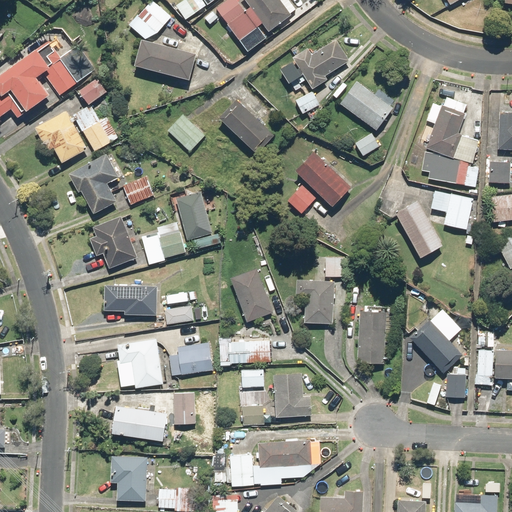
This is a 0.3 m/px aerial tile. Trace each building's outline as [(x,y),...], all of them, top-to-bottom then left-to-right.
[(142,39),(155,35),(172,18),(154,0),(129,25),(142,39)] [(207,5),(203,0),(187,0),(197,13),(207,5)] [(228,0),(217,8),(241,40),(263,24),(269,32),(292,16),(291,15),(280,0),(245,0),(251,7),(245,12),(236,0),(228,0)] [(197,54),(142,40),(135,66),(191,80),(197,54)] [(328,80),(325,76),(350,61),(337,40),(312,55),(310,51),(295,61),(313,89),(328,80)] [(78,45),(61,58),(49,41),(0,74),(0,92),(2,95),(0,96),(0,117),(12,110),(18,118),(24,114),(9,92),(11,90),(27,112),(51,96),(38,78),(52,68),(57,74),(49,79),(60,94),(95,70),(78,45)] [(293,62),(281,70),(290,84),(302,76),(293,62)] [(80,91),(89,105),(107,92),(97,78),(80,91)] [(357,82),(341,104),(377,130),(393,108),(357,82)] [(313,91),(296,100),(304,114),(320,104),(313,91)] [(237,99),(219,118),(257,154),(275,135),(237,99)] [(442,104),(426,147),(454,158),(463,134),(458,133),(466,113),(442,104)] [(91,105),(74,115),(95,152),(119,139),(106,117),(100,120),(91,105)] [(67,111),(36,128),(48,151),(54,148),(62,163),(88,149),(67,111)] [(511,111),(499,111),(498,149),(511,148),(511,111)] [(184,114),(168,130),(190,152),(206,136),(184,114)] [(356,142),(364,156),(380,146),(372,133),(356,142)] [(315,152),(296,171),(333,207),(352,188),(315,152)] [(108,153),(69,174),(79,192),(82,190),(95,214),(118,202),(109,184),(121,178),(108,153)] [(511,161),(490,160),(489,181),(484,181),(484,193),(503,194),(503,183),(511,183),(511,161)] [(123,185),(132,205),(155,195),(147,175),(123,185)] [(303,184),(287,200),(302,214),(317,199),(303,184)] [(176,213),(180,211),(189,240),(214,233),(202,191),(188,195),(187,188),(170,193),(176,213)] [(475,198),(435,190),(431,209),(448,212),(445,225),(468,230),(475,198)] [(511,194),(491,196),(493,222),(511,219),(511,194)] [(418,200),(395,212),(419,256),(442,244),(418,200)] [(97,257),(104,254),(110,270),(139,258),(122,215),(93,227),(96,235),(89,238),(97,257)] [(179,222),(158,227),(165,258),(186,253),(179,222)] [(511,230),(496,239),(511,269),(511,268),(511,230)] [(165,261),(158,232),(142,236),(150,265),(165,261)] [(218,233),(193,241),(196,250),(221,243),(218,233)] [(326,262),(326,278),(345,278),(345,261),(326,262)] [(257,268),(230,277),(246,321),(273,312),(257,268)] [(335,281),(297,279),(296,296),(305,297),(304,322),(333,323),(335,281)] [(159,286),(105,284),(104,310),(125,310),(125,316),(158,316),(159,286)] [(359,284),(350,284),(349,301),(358,302),(359,284)] [(167,295),(168,304),(189,301),(187,292),(167,295)] [(165,309),(168,326),(196,320),(192,304),(165,309)] [(462,329),(443,309),(432,319),(450,340),(462,329)] [(386,312),(360,310),(358,362),(384,363),(386,312)] [(430,318),(410,336),(444,373),(464,355),(450,340),(430,318)] [(478,336),(478,345),(495,345),(495,337),(478,336)] [(164,383),(157,338),(116,344),(123,386),(135,384),(135,388),(164,383)] [(270,340),(232,341),(232,363),(271,362),(270,340)] [(178,354),(171,355),(174,376),(215,370),(211,341),(177,346),(178,354)] [(511,349),(496,348),(495,376),(511,377),(511,349)] [(493,350),(478,350),(478,375),(493,376),(493,350)] [(265,370),(242,370),(241,386),(264,387),(265,370)] [(302,372),(273,374),(276,416),(312,414),(310,395),(304,396),(302,372)] [(467,374),(447,373),(446,398),(466,399),(467,374)] [(435,405),(442,384),(434,382),(427,403),(435,405)] [(195,392),(173,393),(175,425),(196,424),(195,392)] [(264,405),(243,405),(244,424),(264,424),(264,405)] [(116,406),(112,434),(163,441),(167,413),(116,406)] [(310,439),(258,442),(260,467),(312,464),(310,439)] [(225,453),(214,452),(213,482),(225,482),(225,453)] [(149,457),(112,455),(111,482),(118,483),(117,500),(146,502),(149,457)] [(253,455),(230,456),(232,487),(255,485),(253,455)] [(196,511),(199,488),(177,487),(177,490),(176,508),(175,511),(196,511)] [(176,508),(177,490),(160,489),(159,507),(176,508)] [(345,497),(321,496),(320,511),(361,511),(363,491),(345,490),(345,497)] [(239,511),(239,493),(213,494),(213,511),(239,511)] [(455,501),(454,511),(496,511),(497,494),(480,493),(480,502),(455,501)] [(278,495),(264,511),(298,511),(299,511),(278,495)] [(426,511),(427,500),(398,499),(397,511),(426,511)]
